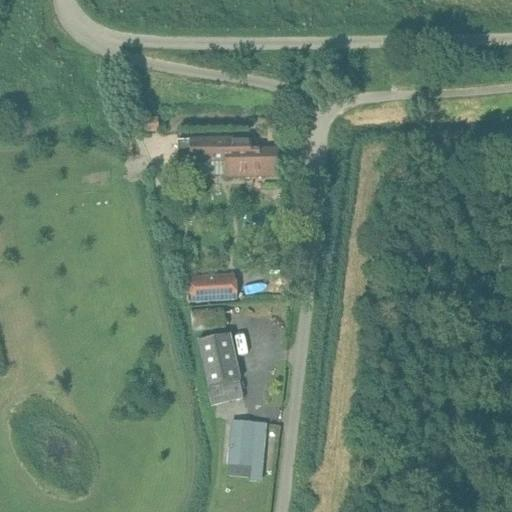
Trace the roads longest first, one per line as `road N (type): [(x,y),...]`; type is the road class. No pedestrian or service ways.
road 1 (unclassified): [(112,51),(511,41)]
road 2 (unclassified): [(326,120),(284,511)]
road 3 (unclassified): [(326,120),(289,96),(112,51)]
road 4 (unclassified): [(511,88),(345,108),(326,120)]
